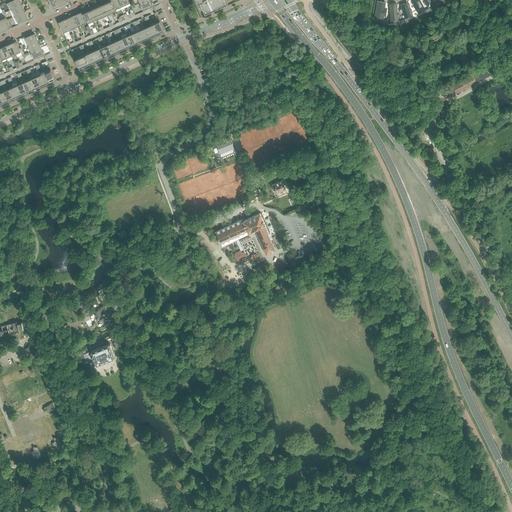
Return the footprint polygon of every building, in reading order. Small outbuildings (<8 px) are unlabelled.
[(21,5),(20,0),(13,0),(9,2),(12,9),(23,4),(21,5)] [(57,6),(54,0),(49,0),(53,8),(56,7),(57,6)] [(116,9),(111,0),(107,2),(112,12),(116,11),(115,9),(116,9)] [(120,7),(117,0),(111,0),(116,9),(120,7)] [(154,5),(153,2),(152,3),(150,0),(145,0),(140,3),(140,4),(141,4),(143,8),(143,10),(154,5)] [(227,0),(199,0),(205,11),(228,1),(227,0)] [(378,0),(376,17),(384,18),(386,1),(378,0)] [(426,10),(420,0),(412,0),(419,13),(426,10)] [(405,17),(412,15),(407,1),(400,4),(405,17)] [(112,12),(107,2),(102,4),(107,15),(112,12)] [(25,11),(23,7),(24,7),(23,4),(12,9),(15,16),(26,11),(25,11)] [(107,15),(102,4),(98,6),(102,17),(107,15)] [(397,4),(388,4),(389,18),(397,18),(397,4)] [(102,17),(98,6),(93,8),(98,19),(102,17)] [(98,19),(93,8),(88,11),(93,21),(98,19)] [(28,19),(26,14),(27,14),(26,11),(15,16),(18,23),(28,19)] [(88,23),(84,13),(83,13),(83,11),(81,12),(78,13),(83,23),(87,22),(88,23)] [(93,21),(88,11),(84,13),(88,23),(93,21)] [(83,23),(78,13),(75,14),(75,15),(73,15),(78,26),(83,23)] [(78,26),(73,15),(71,16),(69,17),(73,28),(78,26)] [(10,27),(5,17),(1,19),(5,30),(8,28),(10,27)] [(73,28),(69,17),(65,19),(64,19),(69,30),(73,28)] [(69,30),(64,19),(62,20),(59,22),(63,32),(69,30)] [(165,32),(160,20),(155,23),(160,35),(165,32)] [(160,35),(155,23),(150,25),(155,37),(160,35)] [(155,37),(150,25),(145,27),(151,39),(155,37)] [(151,39),(145,27),(141,29),(146,41),(151,39)] [(146,41),(141,29),(136,31),(141,43),(146,41)] [(141,43),(136,31),(131,33),(137,45),(141,43)] [(39,40),(38,37),(36,38),(34,33),(25,37),(28,45),(38,41),(38,40),(39,40)] [(137,45),(131,33),(127,35),(132,47),(137,45)] [(132,47),(127,35),(122,37),(127,49),(132,47)] [(127,49),(122,37),(117,39),(123,51),(127,49)] [(123,51),(117,39),(113,42),(118,53),(123,51)] [(21,51),(16,41),(14,42),(11,43),(16,53),(21,51)] [(42,47),(41,44),(39,45),(38,41),(28,45),(31,52),(41,47),(42,47)] [(118,53),(113,42),(108,44),(113,55),(118,53)] [(16,53),(11,43),(8,44),(6,45),(11,55),(16,53)] [(113,55),(108,44),(103,46),(109,58),(113,55)] [(11,55),(6,45),(5,46),(2,47),(6,58),(11,55)] [(109,58),(103,46),(99,48),(104,60),(109,58)] [(45,54),(44,51),(43,52),(41,47),(31,52),(34,59),(45,54)] [(104,60),(99,48),(94,50),(99,62),(104,60)] [(99,62),(94,50),(89,52),(95,64),(99,62)] [(95,64),(89,52),(85,54),(90,66),(95,64)] [(90,66),(85,54),(80,56),(85,68),(90,66)] [(85,68),(80,56),(75,58),(80,70),(85,68)] [(492,64),(484,69),(463,80),(467,88),(496,72),(492,64)] [(56,81),(51,69),(46,72),(51,83),(56,81)] [(51,83),(46,72),(41,74),(46,85),(51,83)] [(46,85),(41,74),(36,76),(42,88),(46,85)] [(42,88),(36,76),(32,78),(37,90),(42,88)] [(467,88),(463,80),(462,77),(457,79),(459,82),(453,85),(447,88),(451,96),(467,88)] [(37,90),(32,78),(27,80),(32,92),(37,90)] [(32,92),(27,80),(22,82),(28,94),(32,92)] [(28,94),(22,82),(18,84),(23,96),(28,94)] [(23,96),(18,84),(13,86),(18,98),(23,96)] [(18,98),(13,86),(8,88),(14,100),(18,98)] [(14,100),(8,88),(4,90),(9,102),(14,100)] [(9,102),(4,90),(0,91),(0,94),(4,104),(9,102)] [(482,108),(481,108),(476,111),(484,124),(489,121),(482,108)] [(458,131),(461,129),(454,117),(452,118),(458,131)] [(470,117),(464,120),(469,129),(474,126),(470,117)] [(216,152),(231,146),(233,146),(230,140),(214,147),(216,152)] [(283,190),(285,189),(282,180),(272,184),(276,193),(280,191),(281,194),(284,193),(283,190)] [(296,188),(290,191),(293,197),(299,194),(296,188)] [(265,225),(260,213),(243,221),(242,219),(215,231),(221,243),(234,237),(235,238),(237,237),(237,236),(247,231),(248,233),(255,230),(266,254),(275,249),(267,232),(268,232),(265,225)] [(100,264),(111,254),(111,253),(103,245),(97,250),(99,252),(94,257),(100,264)] [(94,257),(89,262),(95,269),(100,264),(94,257)] [(82,318),(83,318),(93,313),(83,294),(75,298),(74,299),(77,304),(72,307),(75,313),(78,311),(77,309),(79,308),(82,314),(80,315),(82,318)] [(99,309),(103,319),(110,316),(108,311),(113,309),(112,306),(102,311),(101,308),(99,309)] [(51,326),(46,313),(45,309),(39,312),(45,328),(51,326)] [(103,319),(99,309),(94,312),(98,322),(103,319)] [(0,337),(17,332),(21,331),(24,330),(21,320),(17,321),(1,326),(3,331),(0,331),(0,337)] [(34,343),(26,349),(31,357),(39,351),(34,343)] [(97,364),(107,360),(113,358),(113,357),(115,356),(110,343),(91,351),(97,364)] [(2,373),(3,377),(1,377),(15,408),(13,408),(14,410),(16,409),(17,411),(24,408),(23,406),(28,404),(27,402),(26,401),(13,372),(11,373),(9,370),(2,373)]
